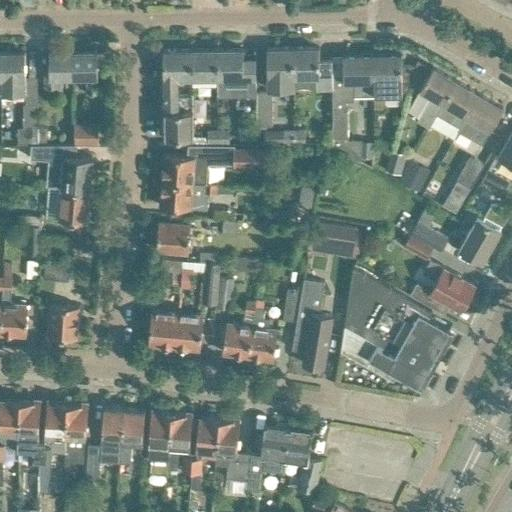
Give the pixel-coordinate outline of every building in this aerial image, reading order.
[(294,75),(294,46),(268,47),(268,76),(294,75)] [(320,46),(294,46),(294,75),(295,86),(307,86),(307,75),(320,75),(322,78),(332,78),(332,73),(332,56),(320,57),(320,46)] [(219,76),(218,47),(193,48),(193,77),(193,84),(219,84),(219,76)] [(244,76),(244,47),(218,47),(219,76),(244,76)] [(194,136),(194,108),(193,93),(179,93),(179,77),(193,77),(193,48),(163,48),(165,136),(194,136)] [(74,75),(74,49),(50,50),(50,71),(45,71),(46,87),(58,86),(58,75),(74,75)] [(98,75),(98,49),(74,49),(74,75),(88,74),(88,92),(97,91),(97,75),(98,75)] [(30,70),(26,70),(26,50),(2,50),(2,76),(2,91),(25,90),(25,86),(30,86),(30,70)] [(375,93),(375,53),(343,53),(344,73),(332,73),(332,78),(332,119),(345,119),(345,100),(353,100),(353,93),(375,93)] [(402,53),(375,53),(375,93),(376,106),(385,106),(385,93),(398,92),(409,92),(416,66),(402,64),(402,53)] [(438,113),(458,79),(433,65),(420,88),(432,94),(418,118),(430,125),(437,113),(438,113)] [(438,113),(461,126),(480,92),(458,79),(438,113)] [(272,91),(258,91),(258,123),(272,123),(272,91)] [(483,141),(503,106),(480,92),(461,126),(460,128),(483,141)] [(38,93),(26,93),(26,103),(24,103),(24,126),(19,126),(19,143),(38,143),(38,126),(38,93)] [(99,123),(75,123),(75,143),(99,143),(99,123)] [(47,126),(38,126),(38,143),(47,142),(47,126)] [(220,142),(219,129),(208,128),(207,142),(220,142)] [(295,143),(295,128),(284,128),(284,143),(295,143)] [(305,129),(295,128),(295,143),(306,143),(305,129)] [(231,129),(219,129),(220,142),(230,143),(231,129)] [(511,131),(497,157),(511,165),(511,164),(511,131)] [(189,147),(188,154),(165,152),(163,179),(207,183),(208,163),(264,163),(264,147),(189,147)] [(386,169),(401,173),(407,154),(391,149),(386,169)] [(90,188),(92,155),(66,153),(63,185),(90,188)] [(470,154),(456,178),(471,186),(484,162),(470,154)] [(425,174),(407,165),(401,176),(420,185),(425,174)] [(490,167),(483,178),(504,190),(511,179),(490,167)] [(234,185),(207,183),(163,179),(160,204),(207,208),(209,190),(234,192),(234,185)] [(302,183),(299,205),(312,207),(315,185),(302,183)] [(87,220),(90,188),(63,185),(60,218),(87,220)] [(507,211),(505,209),(504,207),(503,206),(502,205),(499,203),(497,203),(495,202),(493,202),(491,203),(490,203),(485,214),(484,217),(479,214),(460,246),(483,259),(501,227),(500,226),(502,223),(503,224),(509,212),(507,211)] [(238,219),(224,218),(223,232),(237,233),(238,219)] [(419,219),(411,233),(434,246),(442,232),(419,219)] [(191,222),(159,220),(157,248),(189,250),(191,222)] [(318,220),(315,236),(355,243),(357,227),(318,220)] [(41,253),(42,225),(27,224),(26,252),(41,253)] [(434,246),(411,233),(405,244),(428,257),(434,246)] [(254,256),(238,254),(236,266),(252,268),(254,256)] [(184,258),(166,257),(165,269),(183,270),(184,258)] [(468,296),(475,283),(432,258),(425,271),(437,278),(431,289),(417,281),(410,292),(445,312),(451,301),(461,307),(463,304),(466,306),(471,297),(468,296)] [(29,303),(12,302),(13,261),(4,262),(4,275),(3,290),(3,302),(2,331),(27,332),(29,303)] [(70,262),(46,261),(45,278),(70,279),(70,262)] [(204,301),(216,302),(221,262),(207,261),(204,301)] [(345,323),(342,346),(367,360),(370,355),(387,365),(387,366),(404,375),(403,377),(406,379),(407,377),(418,383),(451,327),(429,314),(432,309),(354,265),(345,323)] [(221,275),(217,307),(231,308),(235,277),(221,275)] [(325,279),(304,276),(302,288),(297,320),(292,348),(306,350),(304,362),(324,365),(330,331),(329,331),(332,313),(320,311),(325,279)] [(297,320),(302,288),(289,286),(284,318),(297,320)] [(249,354),(256,304),(257,299),(247,299),(244,323),(227,320),(223,350),(249,354)] [(51,302),(49,334),(77,336),(79,304),(51,302)] [(278,328),(268,326),(269,318),(263,317),(265,306),(256,304),(249,354),(274,357),(278,328)] [(175,344),(178,310),(152,308),(149,342),(175,344)] [(204,313),(178,310),(175,344),(201,347),(204,313)] [(19,432),(21,399),(0,397),(0,400),(0,483),(4,483),(4,456),(5,445),(19,446),(19,432)] [(42,458),(43,439),(37,438),(37,433),(39,433),(41,400),(21,399),(19,432),(19,446),(19,457),(33,458),(42,458)] [(66,450),(66,444),(68,402),(48,400),(45,439),(43,439),(42,458),(42,490),(50,489),(53,450),(66,450)] [(76,459),(85,460),(86,441),(87,436),(89,403),(68,402),(66,444),(66,450),(66,459),(76,459)] [(121,460),(125,407),(104,405),(102,438),(112,439),(111,459),(121,460)] [(143,442),(145,408),(125,407),(121,460),(131,461),(133,441),(143,442)] [(168,467),(173,411),(152,410),(148,457),(152,457),(152,469),(168,470),(168,467)] [(190,446),(193,413),(173,411),(168,467),(177,468),(179,445),(190,446)] [(216,456),(221,417),(200,415),(196,448),(202,448),(202,455),(216,456)] [(247,478),(250,451),(237,451),(240,419),(221,417),(216,456),(215,462),(228,464),(227,475),(247,478)] [(260,490),(264,467),(283,469),(285,457),(289,426),(287,425),(287,423),(277,421),(276,424),(265,422),(260,458),(250,457),(250,451),(247,478),(248,478),(247,488),(260,490)] [(291,426),(289,426),(285,457),(303,459),(302,463),(300,463),(297,485),(315,489),(320,467),(322,456),(309,454),(313,429),(302,428),(302,424),(291,423),(291,426)] [(102,442),(90,441),(88,461),(88,475),(99,475),(102,442)] [(192,471),(193,452),(188,451),(188,456),(182,455),(181,470),(192,471)] [(197,452),(193,452),(192,471),(201,472),(203,457),(197,457),(197,452)] [(318,491),(311,504),(325,511),(357,511),(334,499),(334,500),(318,491)]
